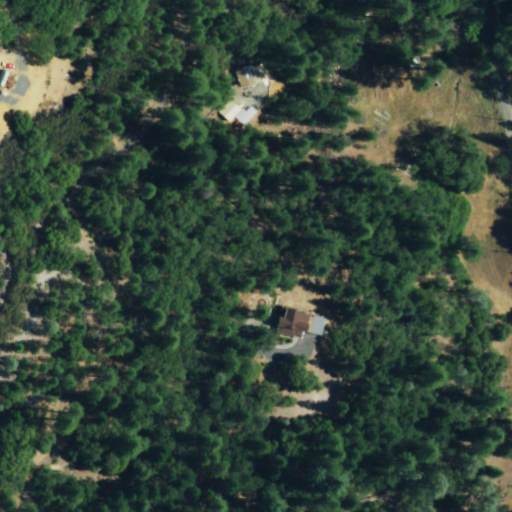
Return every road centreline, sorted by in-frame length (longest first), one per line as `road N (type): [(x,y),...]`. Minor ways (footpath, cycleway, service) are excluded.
road 1 (residential): [(75,431),(151,299),(132,258),(79,211),(84,186),(179,90),(189,35),(175,0)]
road 2 (residential): [(481,0),(480,27),(511,160)]
